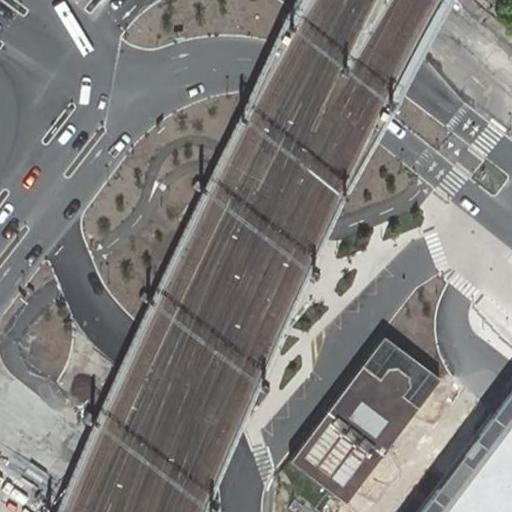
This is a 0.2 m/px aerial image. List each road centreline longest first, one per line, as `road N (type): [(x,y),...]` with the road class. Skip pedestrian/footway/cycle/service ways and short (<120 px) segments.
road 1 (primary): [(200,62),(260,56),(318,75),(511,230)]
road 2 (secondary): [(0,290),(146,108),(200,62)]
road 3 (primary): [(511,158),(316,0)]
road 4 (secondary): [(0,232),(87,118),(88,81),(78,55)]
road 5 (tertiary): [(147,511),(62,471),(34,472),(0,497)]
road 6 (unknown): [(483,511),(507,475),(510,437),(484,373)]
road 7 (primary): [(78,55),(144,74),(200,62)]
